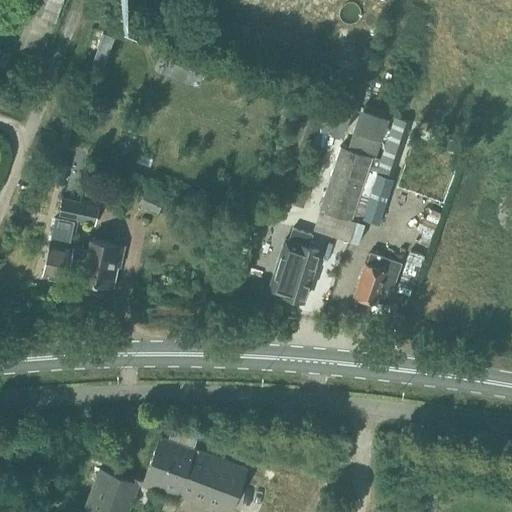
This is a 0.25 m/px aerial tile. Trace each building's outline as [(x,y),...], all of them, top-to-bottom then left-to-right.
[(47,0),(41,18),(56,23),(64,0),(47,0)] [(105,34),(94,62),(105,66),(115,37),(105,34)] [(331,92),(310,84),(286,149),(307,157),(321,117),(347,125),(352,108),(328,101),(331,92)] [(340,144),(319,208),(377,227),(394,177),(379,172),(383,160),(391,163),(405,122),(365,108),(354,128),(376,136),(369,154),(340,144)] [(57,131),(52,156),(47,179),(64,183),(69,159),(66,158),(71,133),(57,131)] [(82,201),(63,197),(58,217),(78,221),(82,201)] [(95,225),(99,206),(82,201),(78,221),(95,225)] [(75,220),(56,216),(51,240),(50,240),(42,274),(66,279),(69,263),(73,245),(70,244),(75,220)] [(313,235),(293,228),(289,240),(286,240),(270,289),(282,293),(286,294),(303,300),(319,250),(309,247),(313,235)] [(69,263),(85,266),(82,278),(114,285),(119,265),(111,263),(116,243),(90,237),(88,248),(74,245),(73,245),(69,263)] [(402,262),(371,251),(356,295),(374,301),(380,286),(392,291),(402,262)] [(142,482),(178,495),(179,491),(231,511),(246,471),(197,453),(198,449),(196,448),(184,443),(188,432),(173,426),(168,437),(160,434),(142,482)] [(100,468),(86,506),(83,511),(127,511),(139,482),(100,468)]
